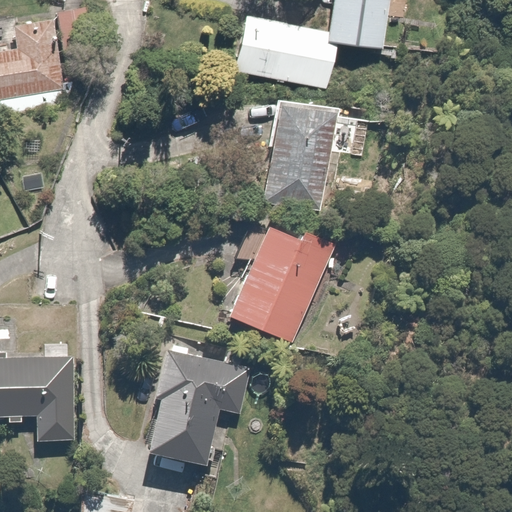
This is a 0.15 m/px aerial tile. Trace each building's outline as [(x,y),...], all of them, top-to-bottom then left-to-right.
[(357,0),(299,0),(288,63),(345,73),(357,0)] [(72,9),(50,14),(51,17),(57,47),(80,42),(72,9)] [(0,107),(28,107),(28,28),(0,27),(0,107)] [(286,49),(210,36),(201,87),(293,103),(299,69),(283,66),(286,49)] [(315,129),(260,119),(243,212),(298,222),(315,129)] [(318,255),(253,228),(215,324),(280,350),(318,255)] [(6,331),(0,330),(0,425),(28,426),(27,451),(68,452),(71,363),(5,360),(6,331)] [(237,375),(143,360),(135,406),(147,408),(135,463),(200,476),(208,424),(229,427),(237,375)] [(132,511),(134,496),(78,492),(75,511),(132,511)]
